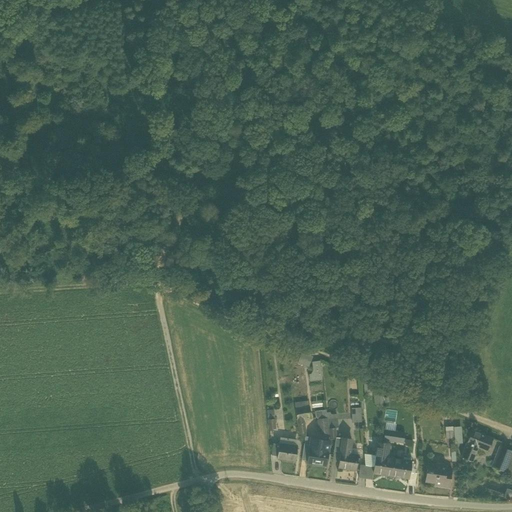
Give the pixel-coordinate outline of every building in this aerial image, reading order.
[(297,363),(308,367),(312,356),(301,352),(297,363)] [(311,362),(312,371),(319,370),(318,361),(311,362)] [(365,387),(365,396),(375,396),(374,386),(365,387)] [(297,424),(298,424),(304,423),(310,422),(307,403),(300,405),(301,412),(295,413),(297,424)] [(353,412),(353,423),(362,423),(361,412),(353,412)] [(319,420),(320,432),(328,431),(327,419),(319,420)] [(306,433),(304,423),(298,424),(299,434),(306,433)] [(328,428),(330,438),(336,436),(337,436),(335,426),(328,428)] [(442,428),(443,440),(452,440),(451,427),(442,428)] [(470,461),(472,462),(477,447),(488,451),(492,439),(471,430),(461,458),(462,458),(463,459),(464,459),(469,461),(469,462),(470,461)] [(402,446),(403,433),(383,431),(382,443),(386,444),(402,446)] [(334,449),(340,450),(342,437),(337,436),(336,436),(336,440),(334,449)] [(342,437),(340,450),(350,451),(352,437),(342,437)] [(329,441),(311,438),(311,440),(320,441),(319,447),(322,447),(322,449),(328,450),(329,441)] [(310,445),(310,448),(322,449),(322,447),(319,447),(320,441),(311,440),(310,445)] [(276,456),(293,459),(296,444),(278,441),(278,443),(276,455),(276,456)] [(375,443),(373,455),(385,456),(386,444),(382,443),(375,443)] [(302,460),(308,461),(310,448),(310,445),(304,444),(302,460)] [(491,467),(505,472),(511,454),(511,451),(500,446),(491,467)] [(328,450),(322,449),(310,448),(308,461),(307,463),(325,466),(328,450)] [(357,453),(350,451),(340,450),(338,465),(355,468),(357,453)] [(371,474),(390,476),(392,457),(385,456),(373,455),(372,464),(371,474)] [(410,459),(392,457),(390,476),(408,478),(408,474),(410,459)] [(434,485),(449,486),(451,467),(444,467),(444,464),(427,463),(425,480),(434,481),(434,485)] [(511,488),(507,488),(506,493),(489,490),(488,494),(511,498),(511,488)]
